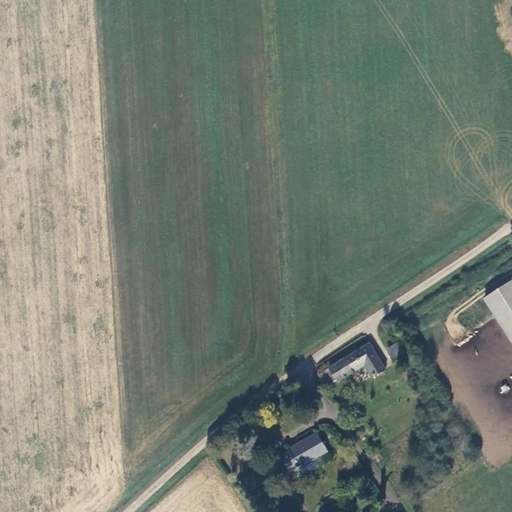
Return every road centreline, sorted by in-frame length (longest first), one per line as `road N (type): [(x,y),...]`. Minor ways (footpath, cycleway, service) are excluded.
road 1 (track): [(511,227),(197,446),(126,511)]
road 2 (track): [(392,503),(298,374)]
